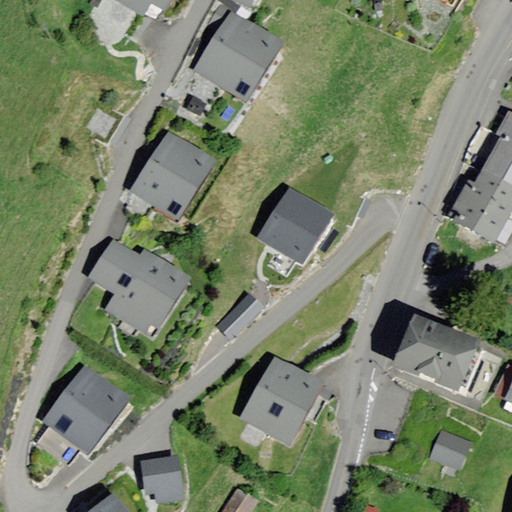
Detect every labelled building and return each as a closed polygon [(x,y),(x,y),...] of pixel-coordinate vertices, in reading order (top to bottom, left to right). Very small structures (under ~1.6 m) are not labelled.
[(168,0),(125,0),(142,11),(149,0),(152,0),(157,3),(164,7),(168,0)] [(228,0),(259,15),(266,0),(228,0)] [(280,48),(232,18),(216,44),(200,70),(248,100),(280,48)] [(124,116),(95,103),(79,137),(107,151),(124,116)] [(460,220),(508,244),(511,236),(511,220),(509,219),(511,217),(511,213),(511,119),(503,136),(479,184),(470,179),(461,198),(456,208),(464,212),(460,220)] [(212,161),(171,136),(154,164),(137,192),(178,217),(212,161)] [(334,216),(292,190),(262,238),(272,244),(305,264),(334,216)] [(145,261),(113,244),(94,277),(122,292),(120,295),(112,310),(156,334),(188,276),(148,255),(145,261)] [(217,320),(232,335),(264,304),(250,289),(217,320)] [(419,318),(399,364),(459,389),(478,342),(419,318)] [(315,378),(278,358),(245,416),(289,441),(322,382),(315,378)] [(511,369),(509,369),(499,392),(503,394),(507,396),(506,399),(511,402),(511,369)] [(126,402),(85,371),(69,392),(48,421),(88,451),(126,402)] [(472,445),(441,432),(429,460),(460,473),(472,445)] [(177,458),(138,462),(142,498),(155,496),(155,505),(182,502),(177,458)] [(238,492),(223,511),(254,511),(258,506),(238,492)] [(124,511),(113,499),(99,509),(94,511),(124,511)]
